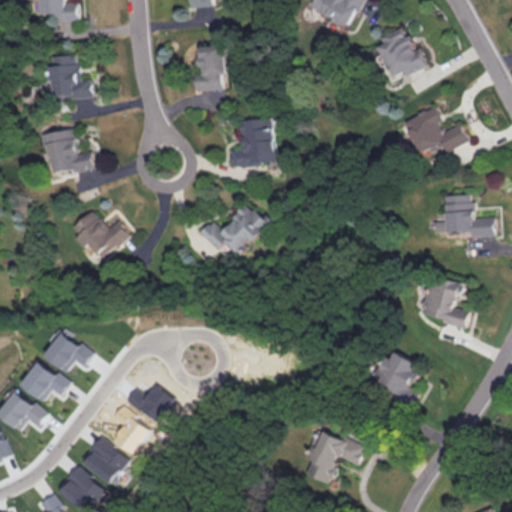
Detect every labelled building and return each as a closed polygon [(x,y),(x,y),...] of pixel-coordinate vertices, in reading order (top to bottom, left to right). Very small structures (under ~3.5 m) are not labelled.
[(45,0),(46,12),(60,12),(60,19),(84,19),(83,1),(74,1),(73,0),(45,0)] [(354,24),(364,0),(317,0),(315,7),(354,24)] [(380,37),(397,75),(408,70),(409,73),(431,64),(423,46),(419,48),(413,33),(409,35),(405,26),(380,37)] [(200,89),(230,88),(228,44),(205,45),(206,72),(200,72),(200,89)] [(96,96),(95,77),(84,78),(83,53),(57,54),(57,63),(56,63),(57,97),(96,96)] [(471,139),(463,122),(447,130),(442,121),(445,119),(438,104),(408,119),(425,153),(447,142),(450,150),(471,139)] [(245,118),(247,147),(234,148),(236,166),(281,162),(278,126),(273,126),(272,116),(245,118)] [(50,131),(56,171),(79,168),(79,171),(98,168),(96,149),(81,151),(78,127),(50,131)] [(449,193),(450,219),(440,219),(440,230),(475,229),(475,235),(498,234),(497,215),(477,216),(476,192),(449,193)] [(204,231),(221,248),(230,240),(241,251),(271,220),(252,201),(226,228),(216,218),(204,231)] [(96,209),(77,225),(83,232),(78,236),(87,247),(92,243),(103,257),(133,233),(121,218),(112,226),(104,216),(102,217),(96,209)] [(426,311),(448,316),(446,321),(471,327),(475,309),(462,306),(468,280),(435,273),(426,311)] [(49,354),(67,330),(84,343),(86,341),(98,351),(88,363),(81,357),(70,370),(49,354)] [(422,390),(415,387),(426,362),(393,348),(382,373),(385,374),(379,386),(417,402),(422,390)] [(26,382),(45,359),(62,372),(63,370),(76,379),(66,392),(58,386),(48,399),(26,382)] [(132,398),(162,420),(180,396),(161,383),(152,395),(140,386),(132,398)] [(3,412),(21,388),(38,402),(40,400),(52,411),(42,422),(34,416),(24,429),(3,412)] [(116,434),(135,451),(155,429),(127,404),(117,415),(126,423),(116,434)] [(0,419),(9,438),(11,437),(17,451),(2,458),(0,453),(0,419)] [(105,434),(94,448),(97,450),(92,457),(91,456),(87,461),(114,481),(132,457),(116,445),(117,444),(105,434)] [(109,488),(84,464),(62,487),(87,511),(109,488)] [(44,501),(49,509),(45,511),(70,511),(57,492),(44,501)]
